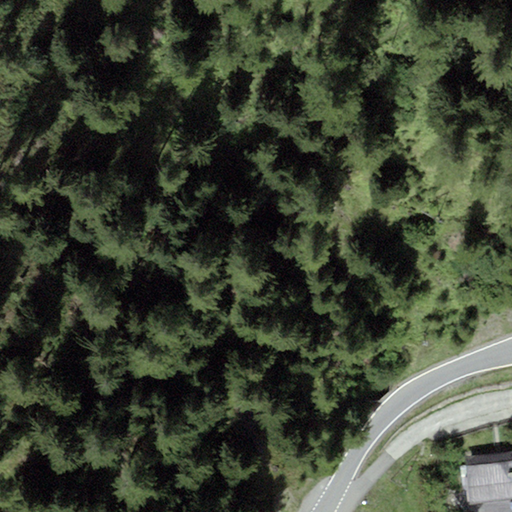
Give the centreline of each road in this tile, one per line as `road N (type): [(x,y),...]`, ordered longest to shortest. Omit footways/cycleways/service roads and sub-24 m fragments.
road 1 (tertiary): [(511,355),(467,364),(404,397),(358,449),(324,511)]
road 2 (track): [(338,511),(407,440),(441,417),(511,398)]
